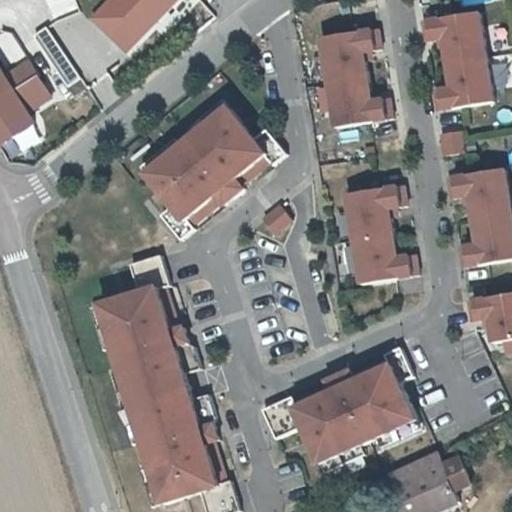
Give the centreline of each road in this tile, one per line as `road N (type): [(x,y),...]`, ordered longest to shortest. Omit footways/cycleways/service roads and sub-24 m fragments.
road 1 (residential): [(398,0),(443,288),(428,318),(277,384),(254,380),(215,248),(302,167),(268,4)]
road 2 (residential): [(3,207),(41,190),(268,4)]
road 3 (unclassified): [(100,511),(3,207)]
